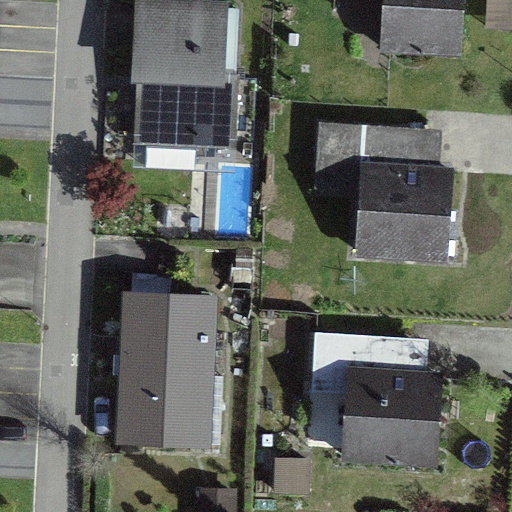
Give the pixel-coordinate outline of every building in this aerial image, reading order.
[(381,0),(378,56),(455,60),(457,0),(381,0)] [(230,18),(144,14),(138,120),(239,125),(241,85),(226,84),(230,18)] [(443,143),(325,138),(322,201),(371,203),(368,270),(449,273),(453,181),(441,181),(443,143)] [(206,460),(211,315),(135,313),(131,458),(206,460)] [(439,378),(419,376),(421,344),(309,338),(306,394),(342,396),(338,463),(434,468),(439,378)]
